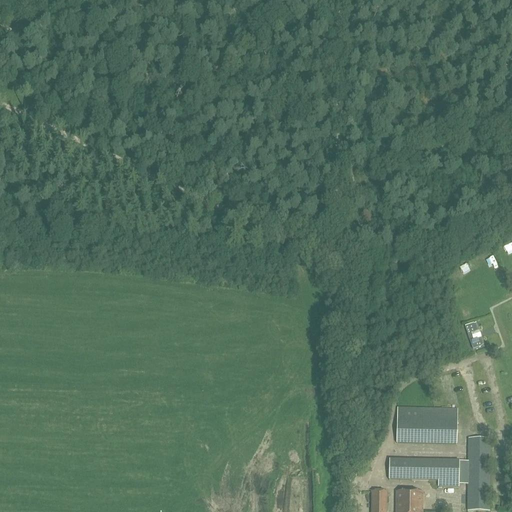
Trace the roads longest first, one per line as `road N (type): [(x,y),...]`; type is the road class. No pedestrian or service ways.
road 1 (track): [(337,259),(0,106)]
road 2 (track): [(337,259),(338,0)]
road 3 (track): [(352,484),(337,259)]
road 4 (track): [(204,0),(0,31)]
road 5 (track): [(337,212),(361,191),(511,115)]
